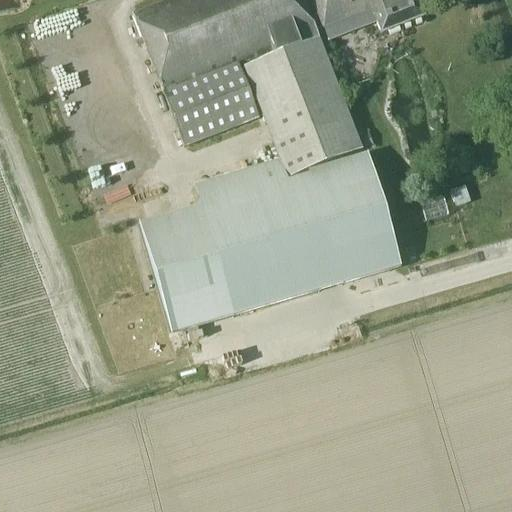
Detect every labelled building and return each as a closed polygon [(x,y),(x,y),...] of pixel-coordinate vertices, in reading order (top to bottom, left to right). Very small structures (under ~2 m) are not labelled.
[(258,121),(240,74),(237,67),(316,37),(301,0),(168,0),(132,14),(184,150),(258,121)] [(311,0),(329,45),(377,26),(381,37),(422,21),(413,0),(311,0)] [(242,69),(285,182),(362,152),(318,40),(242,69)] [(417,160),(432,179),(447,167),(432,148),(417,160)] [(137,227),(169,337),(399,269),(366,157),(307,174),(308,177),(285,184),(277,162),(193,187),(199,209),(137,227)] [(422,205),(427,223),(450,217),(445,199),(422,205)]
